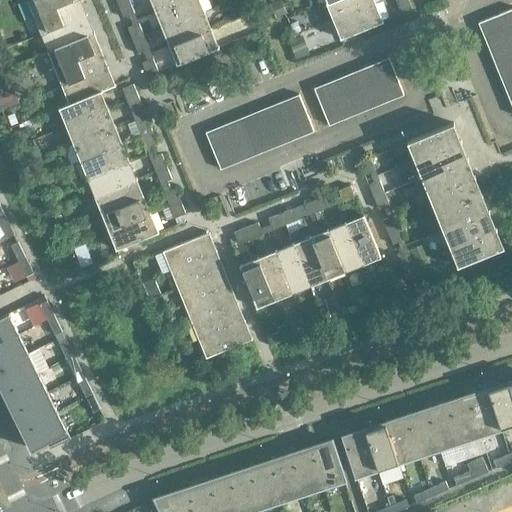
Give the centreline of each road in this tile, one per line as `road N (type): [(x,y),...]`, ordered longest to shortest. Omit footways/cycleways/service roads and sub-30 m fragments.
road 1 (residential): [(48,511),(182,454),(511,346)]
road 2 (residential): [(181,126),(467,0)]
